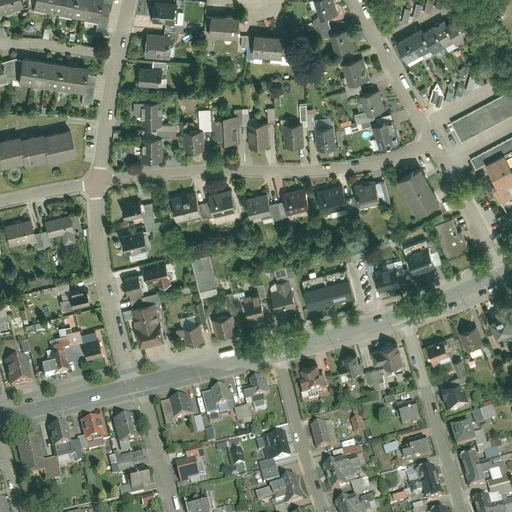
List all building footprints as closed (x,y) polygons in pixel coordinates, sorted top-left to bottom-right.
[(0,0),(0,13),(24,7),(21,0),(0,0)] [(44,0),(30,0),(29,8),(42,11),(44,0)] [(57,0),(44,0),(42,11),(55,13),(57,0)] [(71,0),(57,0),(55,13),(68,16),(71,0)] [(85,0),(71,0),(68,16),(81,19),(85,0)] [(98,0),(85,0),(81,19),(94,22),(98,0)] [(335,16),(331,0),(316,0),(314,1),(319,20),(335,16)] [(417,17),(421,4),(415,2),(411,15),(417,17)] [(175,24),(175,6),(152,5),(152,23),(175,24)] [(400,21),(407,22),(409,8),(403,7),(400,21)] [(442,18),(397,42),(407,60),(447,38),(451,46),(482,29),(472,11),(446,25),(442,18)] [(391,12),(388,24),(395,26),(397,14),(391,12)] [(206,34),(238,37),(240,16),(207,13),(206,34)] [(354,46),(349,27),(330,32),(335,51),(354,46)] [(262,35),(244,34),(244,56),(261,56),(262,35)] [(279,35),(262,35),(261,56),(279,56),(279,35)] [(171,57),(172,37),(146,36),(145,56),(171,57)] [(364,55),(342,62),(348,83),(370,77),(364,55)] [(31,59),(17,56),(13,81),(27,84),(31,59)] [(44,61),(31,59),(27,84),(40,86),(44,61)] [(58,63),(44,61),(40,86),(54,88),(58,63)] [(71,65),(58,63),(54,88),(67,90),(71,65)] [(85,68),(71,65),(67,90),(80,93),(85,68)] [(136,84),(161,86),(162,68),(137,66),(136,84)] [(468,75),(464,89),(470,90),(474,77),(468,75)] [(458,80),(453,93),(459,96),(464,82),(458,80)] [(443,99),(450,101),(454,84),(448,82),(443,99)] [(386,109),(380,89),(360,94),(365,114),(386,109)] [(427,102),(439,105),(442,92),(430,89),(427,102)] [(511,114),(511,89),(451,123),(461,142),(511,114)] [(161,124),(161,100),(133,101),(133,115),(141,114),(141,124),(161,124)] [(239,141),(238,114),(224,115),(224,119),(216,120),(217,142),(239,141)] [(399,141),(393,119),(373,124),(380,147),(399,141)] [(247,122),(248,145),(268,145),(267,121),(247,122)] [(302,122),(281,124),(282,147),(304,145),(302,122)] [(315,125),(317,148),(334,147),(333,124),(315,125)] [(183,130),(184,150),(204,148),(203,128),(183,130)] [(0,166),(0,167),(22,161),(23,167),(45,160),(46,164),(68,158),(61,132),(43,137),(42,133),(18,141),(16,135),(0,140),(0,166)] [(162,159),(162,136),(142,136),(142,159),(162,159)] [(492,184),(501,202),(511,196),(511,148),(486,162),(496,181),(492,184)] [(421,167),(399,179),(408,195),(430,183),(421,167)] [(375,180),(354,185),(359,206),(381,200),(375,180)] [(342,183),(317,189),(322,211),(348,204),(342,183)] [(430,183),(408,195),(417,212),(439,200),(430,183)] [(306,187),(282,192),(288,214),(311,209),(306,187)] [(231,189),(208,195),(213,217),(237,211),(231,189)] [(196,190),(171,196),(177,220),(202,214),(196,190)] [(268,192),(246,197),(250,216),(272,211),(268,192)] [(141,198),(122,203),(126,219),(145,215),(141,198)] [(69,214),(45,220),(48,236),(61,233),(63,242),(75,240),(69,214)] [(34,238),(29,217),(3,224),(8,245),(34,238)] [(453,218),(435,225),(447,258),(470,250),(462,230),(458,232),(453,218)] [(144,230),(120,236),(125,255),(149,248),(144,230)] [(437,264),(429,244),(406,252),(413,273),(437,264)] [(219,294),(208,254),(192,258),(202,298),(219,294)] [(166,261),(142,267),(146,283),(158,280),(159,285),(171,282),(166,261)] [(397,266),(374,271),(378,290),(401,285),(397,266)] [(347,269),(324,274),(331,300),(354,294),(347,269)] [(324,274),(302,280),(309,306),(331,300),(324,274)] [(139,275),(124,277),(127,293),(142,290),(139,275)] [(296,306),(290,278),(275,282),(277,289),(270,291),(275,311),(296,306)] [(62,309),(90,303),(86,288),(69,292),(70,298),(60,300),(62,309)] [(265,314),(259,292),(243,297),(249,319),(265,314)] [(197,320),(204,319),(199,300),(192,302),(197,320)] [(164,339),(155,302),(131,308),(140,345),(164,339)] [(511,329),(511,318),(509,312),(490,319),(496,336),(511,329)] [(234,313),(211,318),(216,337),(238,332),(234,313)] [(181,318),(182,325),(192,323),(191,316),(181,318)] [(204,340),(200,322),(174,329),(177,339),(183,338),(185,345),(204,340)] [(483,342),(476,325),(459,331),(466,349),(483,342)] [(101,353),(97,338),(81,342),(86,358),(101,353)] [(450,356),(445,339),(427,345),(432,362),(450,356)] [(403,364),(398,344),(371,351),(374,365),(384,362),(385,368),(403,364)] [(363,374),(357,354),(341,359),(343,363),(338,365),(343,379),(363,374)] [(69,372),(65,356),(49,359),(50,365),(40,367),(42,379),(69,372)] [(30,382),(24,358),(4,363),(9,387),(30,382)] [(452,360),(455,375),(465,373),(462,358),(452,360)] [(299,383),(303,397),(328,391),(322,371),(319,372),(317,363),(300,367),(304,382),(299,383)] [(383,387),(380,368),(363,371),(364,383),(372,382),(373,388),(383,387)] [(250,389),(243,390),(246,400),(270,395),(267,382),(263,383),(262,378),(248,381),(250,389)] [(468,404),(460,383),(440,390),(448,411),(468,404)] [(227,387),(210,392),(215,409),(240,402),(237,393),(229,395),(227,387)] [(187,397),(160,404),(166,428),(178,425),(176,419),(192,415),(187,397)] [(420,420),(415,403),(398,407),(403,425),(420,420)] [(243,424),(250,422),(246,406),(232,410),(236,422),(242,421),(243,424)] [(473,426),(489,422),(489,420),(495,418),(492,407),(470,412),(473,426)] [(138,440),(132,416),(110,422),(117,446),(138,440)] [(192,419),(196,434),(203,432),(199,417),(192,419)] [(360,417),(351,419),(354,434),(363,431),(360,417)] [(103,440),(98,418),(80,422),(85,444),(103,440)] [(326,422),(310,426),(313,438),(329,433),(326,422)] [(476,442),(469,422),(450,428),(456,448),(476,442)] [(65,425),(48,429),(55,458),(73,454),(65,425)] [(204,430),(206,442),(213,441),(212,429),(204,430)] [(285,431),(261,437),(264,450),(288,444),(285,431)] [(329,433),(313,438),(316,449),(333,445),(329,433)] [(430,455),(425,438),(407,443),(409,448),(402,450),(405,462),(430,455)] [(44,462),(37,439),(15,445),(24,477),(43,472),(46,482),(60,478),(55,458),(44,462)] [(226,441),(228,450),(238,448),(236,439),(226,441)] [(385,455),(397,450),(394,442),(382,447),(385,455)] [(288,444),(264,450),(267,463),(292,457),(288,444)] [(187,460),(176,463),(181,484),(200,478),(196,462),(206,460),(202,446),(185,450),(187,460)] [(330,452),(331,459),(359,452),(358,446),(330,452)] [(235,472),(243,470),(242,463),(243,463),(240,448),(230,451),(235,472)] [(130,462),(141,460),(139,451),(106,457),(109,474),(132,470),(130,462)] [(461,459),(469,487),(484,483),(482,475),(494,472),(491,460),(480,463),(478,455),(461,459)] [(356,457),(324,467),(331,491),(347,486),(344,479),(361,474),(356,457)] [(442,496),(434,465),(417,470),(420,480),(409,483),(412,495),(423,492),(425,501),(442,496)] [(149,484),(145,468),(127,472),(131,488),(149,484)] [(303,499),(295,476),(280,481),(281,484),(274,487),(279,501),(287,498),(289,504),(303,499)] [(366,479),(349,483),(352,496),(369,492),(366,479)] [(208,511),(205,498),(186,503),(189,511),(208,511)] [(361,511),(357,498),(336,504),(338,511),(361,511)] [(474,502),(476,511),(505,511),(503,503),(492,506),(490,498),(474,502)] [(150,499),(138,503),(139,507),(151,503),(150,499)]
